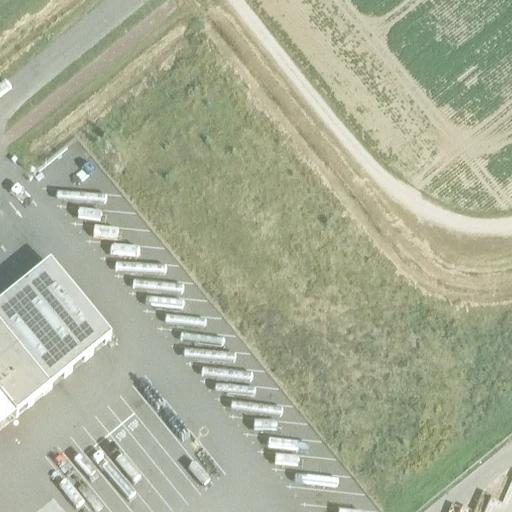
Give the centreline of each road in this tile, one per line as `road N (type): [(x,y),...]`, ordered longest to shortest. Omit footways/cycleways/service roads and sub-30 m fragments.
road 1 (track): [(511,225),(456,223),(381,184),(231,0)]
road 2 (unclassified): [(0,101),(123,0)]
